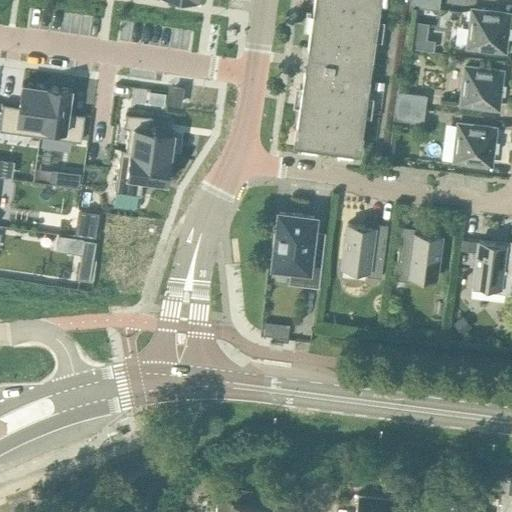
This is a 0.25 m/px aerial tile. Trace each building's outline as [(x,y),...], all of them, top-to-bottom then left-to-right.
[(358,152),(371,63),(379,0),(313,0),(307,48),(310,49),(307,69),(303,68),(293,143),(358,152)] [(437,8),(438,0),(410,0),(410,4),(437,8)] [(511,38),(511,27),(507,27),(508,13),(471,9),(466,46),(503,51),(505,38),(511,38)] [(412,36),(410,47),(424,50),(433,51),(435,40),(426,39),(412,36)] [(504,95),(505,84),(500,84),(501,71),(464,66),(459,103),(497,108),(498,95),(504,95)] [(3,103),(0,120),(0,127),(37,133),(44,84),(21,80),(18,106),(3,103)] [(171,83),(169,102),(181,103),(183,85),(171,83)] [(44,84),(37,133),(79,140),(83,116),(68,114),(72,88),(44,84)] [(149,90),(147,102),(163,104),(165,92),(149,90)] [(421,122),(425,96),(397,92),(394,118),(421,122)] [(125,112),(119,149),(170,157),(173,131),(149,128),(151,116),(125,112)] [(497,152),(498,141),(493,141),(495,127),(458,123),(453,160),(490,164),(492,151),(497,152)] [(119,149),(113,189),(140,193),(142,177),(166,181),(170,157),(119,149)] [(51,167),(49,181),(64,183),(66,169),(51,167)] [(310,239),(313,216),(278,212),(276,231),(273,230),(271,244),(275,244),(272,264),(305,268),(303,285),(318,287),(323,241),(310,239)] [(75,222),(74,233),(94,236),(96,225),(75,222)] [(384,226),(346,222),(340,267),(365,270),(365,275),(380,277),(386,224),(384,224),(384,226)] [(435,279),(441,234),(403,229),(403,226),(401,225),(394,279),(409,281),(410,276),(435,279)] [(82,238),(76,277),(89,279),(95,240),(82,238)] [(462,239),(461,250),(474,251),(475,240),(462,239)] [(472,289),(471,296),(503,300),(504,293),(511,294),(511,285),(511,243),(506,242),(477,239),(471,284),(472,284),(471,289),(472,289)] [(287,336),(289,323),(264,320),(262,333),(287,336)] [(227,462),(234,465),(247,460),(242,448),(224,454),(227,462)] [(385,476),(383,492),(397,493),(399,477),(385,476)] [(455,486),(454,498),(464,500),(465,488),(455,486)] [(355,511),(409,511),(410,502),(399,501),(400,498),(358,493),(355,511)] [(260,511),(261,504),(252,503),(228,500),(226,500),(217,499),(215,511),(260,511)] [(447,511),(457,511),(459,504),(449,503),(447,511)]
